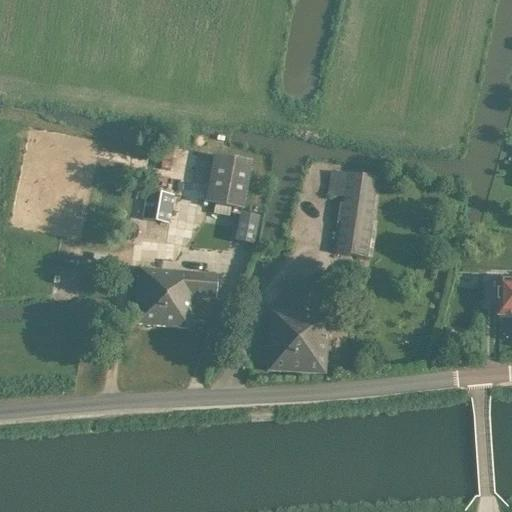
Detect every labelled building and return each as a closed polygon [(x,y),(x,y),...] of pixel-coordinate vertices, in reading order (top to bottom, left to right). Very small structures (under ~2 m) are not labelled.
[(161,133),(156,156),(165,158),(170,135),(161,133)] [(204,191),(240,197),(248,149),(212,143),(204,191)] [(330,240),(363,244),(373,166),(340,161),(330,240)] [(164,211),(169,182),(145,178),(140,207),(164,211)] [(236,203),(230,230),(249,234),(254,206),(236,203)] [(212,235),(212,253),(237,255),(238,236),(212,235)] [(132,261),(128,315),(183,319),(184,306),(185,289),(210,291),(212,269),(212,267),(208,267),(132,261)] [(511,273),(491,273),(480,273),(480,294),(491,294),(491,308),(511,308),(511,273)] [(266,299),(264,359),(321,361),(323,301),(266,299)]
